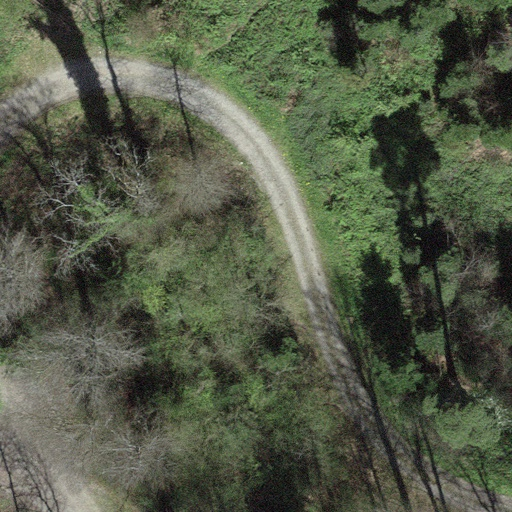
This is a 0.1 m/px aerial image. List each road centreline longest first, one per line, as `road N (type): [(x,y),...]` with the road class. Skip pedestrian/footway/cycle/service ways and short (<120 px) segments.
road 1 (track): [(511,500),(401,460),(333,332),(269,179),(156,96),(43,95),(0,142)]
road 2 (track): [(0,361),(74,511)]
